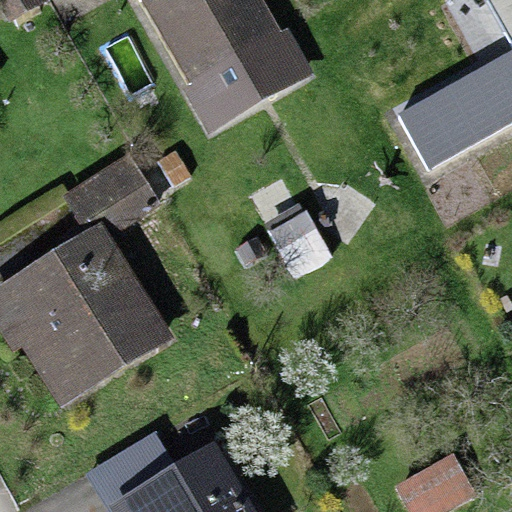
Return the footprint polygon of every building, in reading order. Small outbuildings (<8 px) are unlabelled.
[(36,0),(0,0),(0,10),(12,30),(43,11),(36,0)] [(256,0),(150,0),(140,6),(188,89),(179,94),(207,142),(306,86),(256,0)] [(511,0),(487,0),(511,42),(511,47),(398,113),(430,167),(511,120),(511,0)] [(124,169),(68,206),(92,243),(148,206),(124,169)] [(100,245),(0,304),(0,320),(54,409),(160,345),(100,245)] [(451,462),(394,493),(404,511),(450,511),(472,501),(451,462)] [(235,511),(213,469),(133,511),(235,511)]
